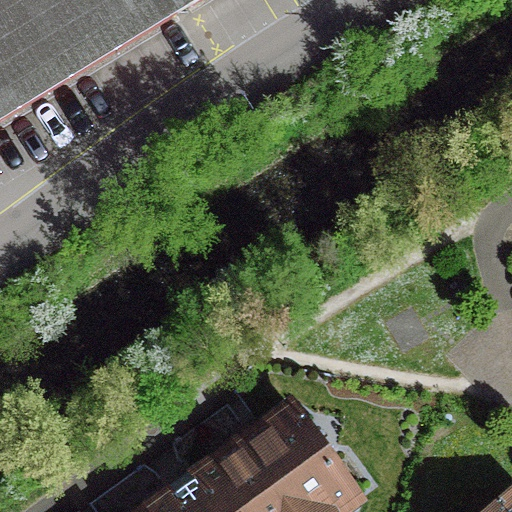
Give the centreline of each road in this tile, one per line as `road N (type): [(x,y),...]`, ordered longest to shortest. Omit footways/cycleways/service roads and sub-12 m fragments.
road 1 (residential): [(0,249),(178,120),(367,0)]
road 2 (residential): [(511,358),(486,217)]
